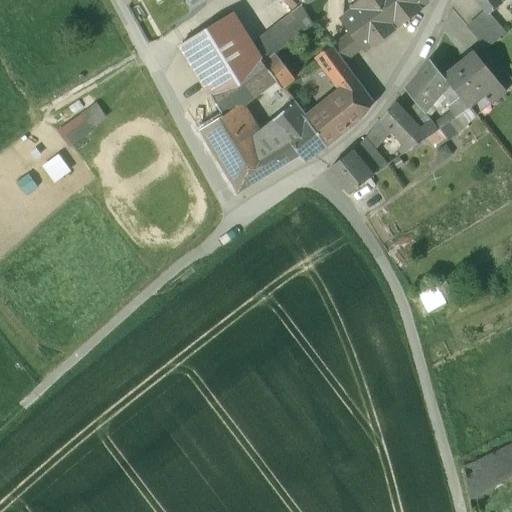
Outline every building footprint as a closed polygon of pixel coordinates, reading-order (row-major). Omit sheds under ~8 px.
[(362,0),(352,8),(354,10),(342,20),(352,33),(363,47),(366,50),(373,44),(374,45),(394,30),(393,29),(399,25),(400,25),(420,10),(419,9),(426,3),(423,0),(362,0)] [(476,0),(485,11),(488,15),(506,0),(476,0)] [(251,46),(263,64),(275,55),(314,25),(303,6),(251,46)] [(485,11),(466,28),(483,47),(503,31),(488,15),(485,11)] [(251,46),(230,15),(180,46),(204,84),(224,117),(262,180),(275,178),(287,172),(285,166),(272,149),(271,150),(267,151),(240,107),(275,81),(283,91),(284,90),(283,89),(282,89),(274,77),(263,64),(251,46)] [(352,33),(343,40),(354,54),(363,47),(352,33)] [(373,104),(332,49),(318,61),(343,93),(363,117),(373,104)] [(506,73),(487,51),(477,59),(495,81),(506,73)] [(294,80),(275,55),(263,64),(274,77),(282,89),(283,89),(294,80)] [(473,55),(444,78),(449,84),(460,98),(470,110),(485,97),(491,104),(504,93),(495,81),(477,59),(473,55)] [(430,61),(405,90),(423,113),(428,107),(431,104),(436,109),(446,96),(442,92),(449,84),(444,78),(430,61)] [(309,121),(310,123),(327,146),(329,146),(351,128),(363,117),(343,93),(309,121)] [(460,98),(449,106),(458,118),(470,110),(460,98)] [(410,120),(394,103),(380,120),(392,132),(394,135),(410,120)] [(309,121),(296,104),(273,121),(276,125),(286,139),(272,149),(285,166),(300,155),(306,162),(327,146),(310,123),(309,121)] [(94,105),(59,132),(70,147),(105,120),(94,105)] [(433,112),(428,107),(424,112),(429,116),(433,112)] [(458,118),(457,119),(463,127),(476,117),(470,110),(458,118)] [(224,117),(200,132),(238,194),(262,180),(224,117)] [(447,117),(433,127),(437,132),(449,124),(451,122),(447,117)] [(380,120),(363,141),(375,151),(392,132),(380,120)] [(410,120),(394,135),(409,151),(427,139),(419,130),(414,125),(410,120)] [(419,121),(414,125),(419,130),(423,126),(419,121)] [(433,127),(429,121),(423,126),(419,130),(427,139),(437,132),(433,127)] [(437,132),(427,139),(434,148),(455,134),(449,124),(437,132)] [(276,125),(262,137),(271,150),(272,149),(286,139),(276,125)] [(360,155),(356,159),(352,154),(357,149),(356,148),(329,170),(350,194),(372,178),(365,170),(369,166),(360,155)] [(436,285),(416,296),(421,305),(440,295),(436,285)] [(511,442),(459,469),(466,504),(511,480),(511,442)]
